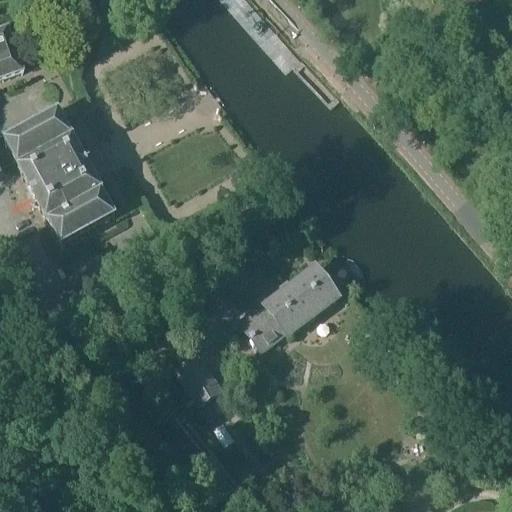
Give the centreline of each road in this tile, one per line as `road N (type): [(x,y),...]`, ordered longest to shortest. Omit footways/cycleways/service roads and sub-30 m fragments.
road 1 (track): [(0,460),(116,368),(140,363),(257,511)]
road 2 (tertiary): [(511,270),(275,0)]
